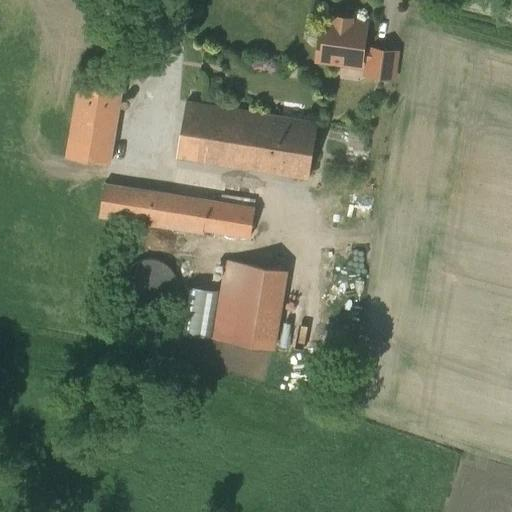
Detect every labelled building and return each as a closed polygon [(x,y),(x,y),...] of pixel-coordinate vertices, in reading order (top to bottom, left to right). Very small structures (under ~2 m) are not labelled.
[(371,15),(326,9),(320,49),(368,57),(366,68),(397,72),(401,40),(368,35),(371,15)] [(126,78),(81,70),(69,142),(114,150),(126,78)] [(318,121),(185,101),(176,159),(309,179),(318,121)] [(257,203),(109,181),(104,214),(252,236),(257,203)] [(160,255),(155,254),(145,256),(139,258),(130,267),(126,277),(125,287),(127,292),(131,301),(136,305),(144,311),(153,312),(163,311),(169,308),(177,302),(183,291),(183,281),(181,271),(175,263),(170,259),(160,255)] [(287,270),(226,260),(214,334),(275,344),(287,270)]
